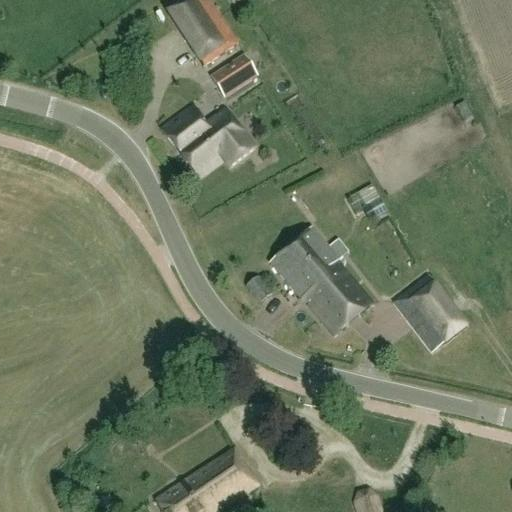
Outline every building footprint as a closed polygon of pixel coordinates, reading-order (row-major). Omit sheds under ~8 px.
[(207,0),(189,0),(164,15),(199,70),(239,47),(207,0)] [(244,58),(210,81),(224,103),(258,80),(244,58)] [(224,113),(204,128),(191,111),(162,133),(198,180),(222,162),(228,171),(253,153),(224,113)] [(371,188),(360,194),(367,207),(378,201),(371,188)] [(385,202),(373,208),(380,223),(392,217),(385,202)] [(311,230),(269,266),(303,306),(306,304),(335,338),(372,306),(338,266),(340,264),(311,230)] [(428,278),(392,304),(432,358),(468,331),(428,278)] [(258,279),(245,290),(259,307),(272,296),(258,279)] [(155,505),(159,511),(224,511),(257,490),(232,453),(155,505)] [(382,511),(378,498),(369,494),(357,496),(353,505),(355,511),(382,511)]
